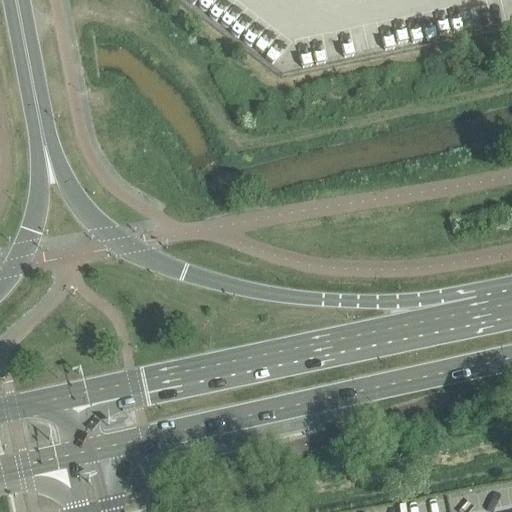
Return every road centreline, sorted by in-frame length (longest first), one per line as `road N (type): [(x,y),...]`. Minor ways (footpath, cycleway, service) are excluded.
road 1 (unclassified): [(511,298),(308,298),(183,272),(123,246),(82,209),(37,113)]
road 2 (primary): [(511,302),(67,400)]
road 3 (primary): [(97,452),(511,361)]
road 4 (unclassified): [(37,113),(38,197),(31,230),(0,290)]
